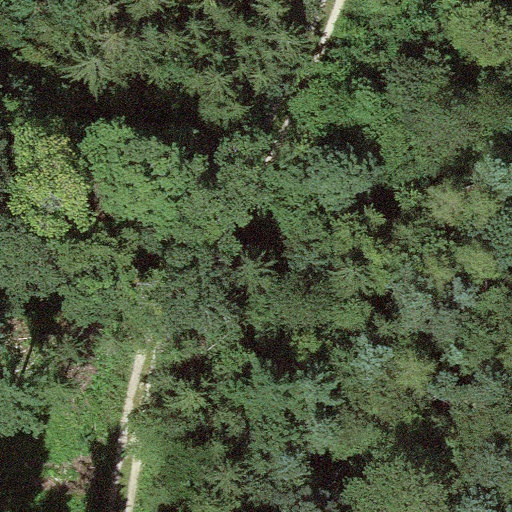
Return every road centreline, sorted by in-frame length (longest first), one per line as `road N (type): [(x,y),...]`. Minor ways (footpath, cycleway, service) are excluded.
road 1 (track): [(115,511),(133,419),(196,258),(305,106),(334,0)]
road 2 (track): [(0,301),(196,258),(511,156)]
